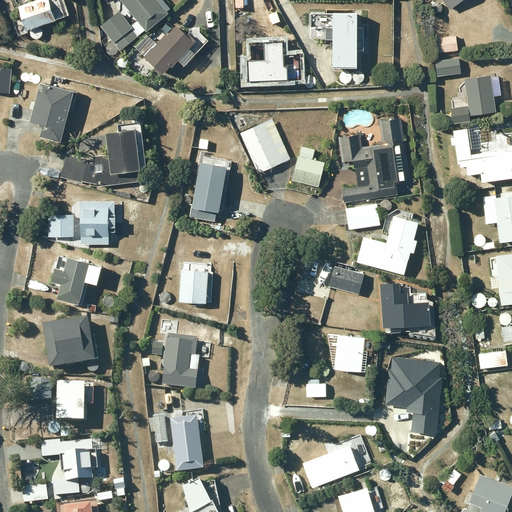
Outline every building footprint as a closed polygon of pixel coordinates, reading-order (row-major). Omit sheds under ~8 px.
[(31,0),(18,5),(26,28),(68,14),(63,0),(31,0)] [(120,0),(137,19),(131,24),(119,10),(100,25),(120,49),(145,28),(146,30),(168,12),(158,0),(120,0)] [(443,0),(450,8),(460,0),(443,0)] [(321,25),(321,37),(333,37),(332,65),(356,65),(357,11),(333,11),(333,25),(321,25)] [(144,54),(143,55),(162,72),(170,64),(172,65),(178,58),(185,64),(195,52),(189,46),(195,39),(187,32),(186,33),(176,23),(166,34),(164,33),(156,43),(147,34),(136,46),(144,54)] [(455,34),(436,36),(437,51),(457,49),(455,34)] [(252,58),(247,58),(247,79),(299,77),(298,53),(284,54),(283,39),(263,40),(263,43),(251,43),(252,58)] [(440,59),(433,60),(435,76),(461,72),(458,55),(440,57),(440,59)] [(0,91),(9,92),(11,67),(0,66),(0,91)] [(364,71),(339,70),(339,82),(364,82),(364,71)] [(464,77),(468,104),(450,107),(453,122),(470,120),(469,114),(496,110),(493,94),(501,93),(498,75),(491,76),(490,74),(464,77)] [(29,119),(43,123),(40,135),(59,140),(68,109),(71,110),(77,90),(39,80),(29,119)] [(388,139),(388,142),(361,146),(359,133),(338,136),(342,160),(354,158),(358,185),(342,187),(344,201),(397,193),(396,184),(410,182),(405,150),(404,150),(402,138),(403,138),(400,116),(379,119),(382,140),(388,139)] [(272,117),(239,132),(258,172),(290,157),(272,117)] [(93,155),(94,161),(87,162),(88,158),(66,152),(59,176),(82,182),(82,180),(97,183),(97,185),(141,179),(139,166),(146,165),(140,123),(136,120),(117,123),(118,129),(105,130),(108,153),(93,155)] [(454,135),(450,136),(451,144),(455,143),(458,162),(459,162),(460,166),(466,165),(467,173),(480,171),(482,180),(511,176),(511,131),(502,133),(503,140),(480,143),(481,145),(469,147),(467,126),(453,128),(454,135)] [(199,137),(199,147),(207,148),(208,138),(199,137)] [(298,154),(292,179),(318,185),(324,161),(298,154)] [(201,160),(190,216),(214,220),(216,210),(219,210),(227,166),(201,160)] [(493,194),(482,195),(486,222),(496,221),(499,241),(511,239),(511,194),(493,197),(493,194)] [(81,200),(80,243),(108,243),(108,225),(114,225),(115,221),(121,221),(122,201),(81,200)] [(377,203),(346,207),(349,229),(380,224),(377,203)] [(48,235),(73,235),(73,213),(48,213),(48,235)] [(417,220),(417,218),(411,217),(411,219),(393,214),(386,241),(363,235),(357,261),(403,273),(417,221),(417,220)] [(511,253),(496,255),(501,304),(511,302),(511,253)] [(90,269),(87,268),(89,261),(68,255),(64,268),(55,266),(51,280),(60,282),(57,297),(81,303),(90,269)] [(334,265),(329,285),(358,293),(364,272),(334,265)] [(181,268),(179,300),(206,302),(208,270),(181,268)] [(380,283),(382,327),(390,326),(390,332),(401,332),(400,325),(430,323),(429,300),(408,301),(407,291),(400,291),(399,281),(380,283)] [(74,318),(42,324),(49,368),(95,360),(88,316),(85,317),(85,314),(74,316),(74,318)] [(475,329),(476,337),(484,336),(483,328),(475,329)] [(162,384),(195,388),(199,356),(195,355),(197,337),(166,333),(162,367),(164,367),(162,384)] [(338,333),(334,368),(360,371),(363,349),(372,350),(373,337),(338,333)] [(153,342),(152,354),(161,355),(162,343),(153,342)] [(505,349),(478,353),(480,367),(507,363),(505,349)] [(52,378),(46,378),(46,376),(35,376),(35,378),(30,378),(30,399),(51,400),(52,378)] [(57,382),(56,420),(84,420),(84,383),(57,382)] [(325,382),(306,383),(306,396),(326,395),(325,382)] [(408,384),(407,400),(415,401),(416,385),(408,384)] [(170,390),(170,399),(183,399),(183,391),(170,390)] [(167,441),(164,414),(153,415),(156,442),(167,441)] [(197,416),(170,419),(176,471),(203,468),(197,416)] [(500,420),(488,422),(489,429),(501,427),(500,420)] [(489,434),(494,441),(499,438),(495,431),(489,434)] [(65,479),(52,480),(54,495),(79,492),(78,479),(92,478),(91,469),(97,468),(95,450),(93,450),(92,444),(88,445),(87,440),(60,442),(59,439),(41,441),(42,456),(59,455),(61,472),(64,472),(65,479)] [(344,440),(298,458),(308,482),(354,464),(344,440)] [(454,484),(453,483),(461,473),(453,467),(439,484),(449,491),(454,484)] [(466,509),(472,511),(503,511),(511,491),(511,486),(480,473),(472,491),(469,489),(465,500),(470,502),(466,509)] [(182,484),(191,511),(188,511),(221,511),(222,511),(214,478),(202,481),(198,475),(182,484)] [(124,487),(125,487),(124,478),(113,479),(115,488),(116,488),(117,496),(119,496),(120,500),(125,500),(124,487)] [(45,484),(22,486),(23,502),(47,499),(45,484)] [(374,511),(367,486),(338,495),(343,511),(374,511)] [(111,491),(97,493),(98,501),(112,498),(111,491)] [(98,511),(97,499),(56,504),(56,511),(98,511)]
